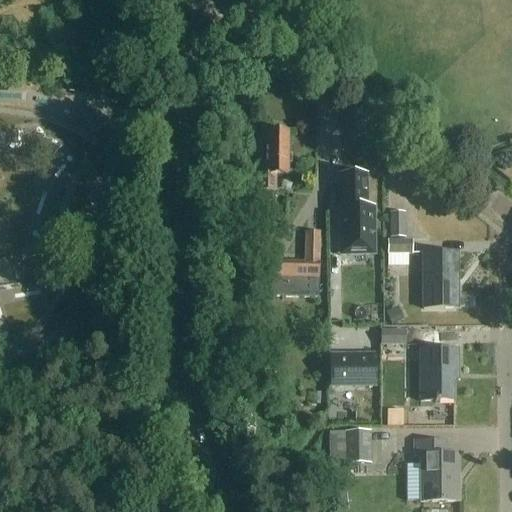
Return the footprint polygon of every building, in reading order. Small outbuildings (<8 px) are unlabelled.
[(275,177),(288,177),(288,165),(291,165),(291,156),(288,156),(288,132),(263,132),(264,176),(258,176),(258,192),(275,192),(275,177)] [(300,175),(302,216),(332,215),(330,174),(300,175)] [(363,177),(339,178),(340,211),(339,211),(340,259),(376,258),(375,208),(366,208),(366,193),(363,193),(363,177)] [(390,239),(404,239),(404,214),(390,214),(390,239)] [(281,262),(281,229),(266,228),(266,262),(281,262)] [(304,263),(268,262),(260,262),(260,298),(318,299),(319,233),(305,233),(304,263)] [(387,243),(387,257),(412,257),(412,243),(387,243)] [(456,311),(456,255),(422,256),(422,311),(456,311)] [(381,348),(406,348),(406,332),(381,332),(381,348)] [(342,339),(342,347),(371,347),(371,339),(342,339)] [(351,353),(350,387),(375,387),(375,354),(351,353)] [(457,375),(457,353),(427,353),(427,362),(419,362),(419,403),(452,403),(452,375),(457,375)] [(372,466),(371,434),(343,435),(344,467),(372,466)] [(458,504),(457,456),(448,456),(448,444),(414,444),(414,461),(420,461),(420,504),(458,504)]
